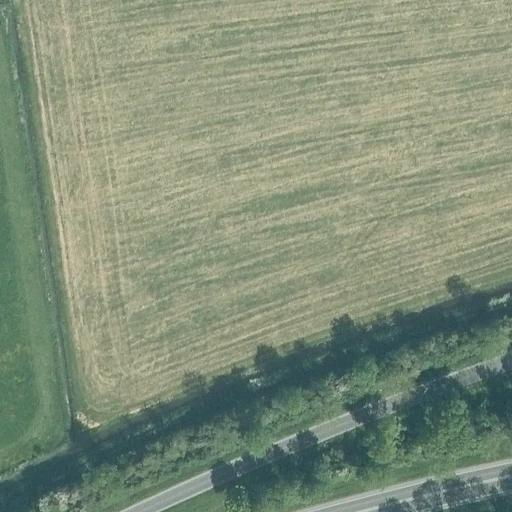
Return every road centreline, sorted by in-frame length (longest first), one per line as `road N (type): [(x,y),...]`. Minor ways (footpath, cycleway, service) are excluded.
road 1 (trunk): [(511,362),(139,511)]
road 2 (trunk): [(365,511),(511,477)]
